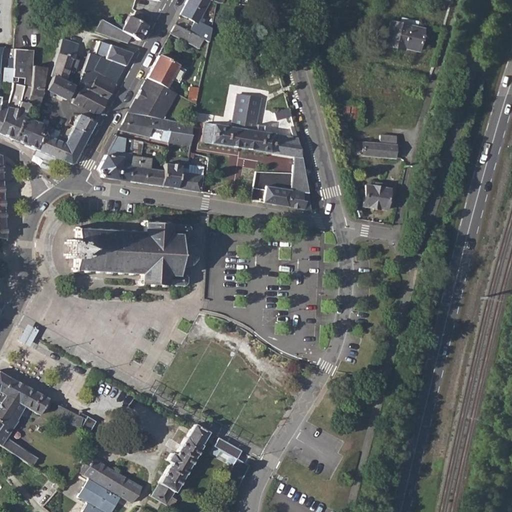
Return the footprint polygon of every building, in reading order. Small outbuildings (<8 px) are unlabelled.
[(186,0),(182,9),(179,15),(193,22),(188,32),(201,39),(207,42),(211,22),(207,19),(204,26),(197,22),(200,16),(208,0),(186,0)] [(115,22),(113,28),(120,32),(130,37),(138,41),(148,22),(149,19),(135,12),(131,19),(128,17),(122,26),(115,22)] [(388,21),(383,46),(402,50),(403,49),(417,52),(422,29),(416,28),(417,22),(400,18),(399,23),(388,21)] [(99,21),(96,27),(119,34),(120,32),(113,28),(99,21)] [(174,24),(169,34),(197,48),(201,39),(188,32),(174,24)] [(96,27),(93,32),(94,32),(127,43),(130,37),(120,32),(119,34),(96,27)] [(51,78),(45,89),(47,90),(53,93),(66,100),(73,87),(64,83),(68,70),(75,72),(79,61),(73,59),(78,44),(63,39),(50,77),(51,78)] [(99,42),(94,55),(100,58),(124,66),(126,62),(131,54),(99,42)] [(26,52),(14,51),(13,69),(12,82),(12,84),(18,84),(18,80),(24,80),(26,52)] [(79,87),(71,103),(98,116),(111,91),(124,66),(100,58),(89,54),(77,86),(79,87)] [(157,56),(145,78),(164,88),(169,78),(176,82),(183,70),(157,56)] [(32,65),(31,80),(43,83),(45,68),(32,65)] [(3,82),(12,82),(13,69),(4,68),(3,82)] [(135,98),(127,112),(161,119),(174,94),(164,88),(145,78),(135,98)] [(31,80),(31,88),(42,90),(43,83),(31,80)] [(5,107),(0,120),(0,134),(3,136),(13,140),(22,117),(26,108),(28,99),(21,97),(23,88),(12,85),(12,90),(10,95),(5,107)] [(188,86),(186,100),(194,104),(196,88),(188,86)] [(30,89),(29,96),(40,98),(42,90),(31,88),(30,89)] [(202,123),(199,142),(284,156),(279,136),(255,132),(261,100),(236,95),(231,128),(202,123)] [(28,99),(26,108),(36,112),(40,98),(29,96),(28,99)] [(349,117),(349,119),(357,119),(358,107),(350,106),(349,117)] [(289,118),(287,110),(275,113),(277,121),(289,118)] [(120,124),(117,130),(148,138),(150,128),(164,131),(166,120),(161,119),(127,112),(120,124)] [(78,115),(73,127),(88,135),(91,128),(94,123),(78,115)] [(22,117),(13,140),(18,142),(24,145),(33,122),(22,117)] [(166,120),(164,131),(168,131),(189,135),(191,124),(166,120)] [(33,122),(24,145),(30,147),(35,149),(41,135),(39,133),(42,125),(33,122)] [(41,135),(35,149),(45,153),(61,160),(67,145),(64,144),(66,139),(58,136),(56,141),(47,137),(50,129),(42,125),(39,133),(41,135)] [(67,145),(61,160),(62,161),(70,164),(72,163),(88,135),(73,127),(66,139),(64,144),(67,145)] [(166,142),(166,143),(185,146),(184,154),(182,154),(181,159),(187,160),(188,152),(191,135),(189,135),(168,131),(166,142)] [(340,142),(339,154),(393,159),(395,137),(379,135),(378,144),(343,141),(340,141),(340,142)] [(295,138),(279,136),(284,156),(292,157),(300,159),(295,138)] [(129,152),(127,182),(143,184),(160,186),(162,171),(148,169),(149,158),(139,157),(141,142),(131,139),(129,152)] [(114,148),(108,147),(104,154),(96,169),(101,178),(127,182),(129,152),(114,150),(114,148)] [(177,167),(174,188),(189,191),(198,192),(202,167),(192,165),(193,153),(188,152),(187,160),(185,168),(182,168),(177,167)] [(162,171),(160,186),(166,187),(174,188),(177,167),(177,165),(163,163),(162,171)] [(262,201),(262,203),(281,206),(303,210),(304,201),(301,200),(302,192),(290,191),(265,186),(262,201)] [(364,186),(360,207),(384,211),(388,189),(364,186)] [(64,242),(63,256),(65,256),(65,258),(68,258),(68,256),(71,256),(70,259),(73,259),(72,267),(70,267),(70,270),(72,270),(72,271),(74,272),(74,270),(83,270),(83,272),(85,272),(85,271),(94,271),(94,273),(97,273),(97,271),(105,272),(105,273),(108,273),(108,272),(116,272),(116,274),(119,274),(119,272),(128,273),(128,275),(130,275),(130,273),(137,274),(137,279),(136,280),(136,281),(135,281),(135,283),(136,283),(138,284),(138,285),(141,286),(141,284),(148,284),(149,286),(152,286),(152,284),(160,285),(160,287),(162,287),(163,285),(172,286),(172,287),(174,287),(175,286),(180,286),(180,287),(182,286),(182,285),(184,284),(185,284),(185,283),(184,282),(184,278),(186,278),(185,276),(183,276),(182,274),(183,274),(181,272),(181,266),(186,265),(187,266),(189,265),(188,263),(190,260),(192,261),(192,259),(191,258),(191,255),(193,253),(192,251),(190,251),(188,248),(190,247),(188,245),(187,246),(183,245),(183,239),(184,237),(186,235),(187,235),(188,234),(187,233),(187,229),(188,228),(188,227),(187,227),(186,227),(185,225),(186,225),(185,224),(185,223),(184,224),(183,225),(178,224),(178,223),(176,223),(176,224),(166,224),(166,222),(164,222),(164,224),(155,223),(155,221),(152,221),(152,223),(144,222),(144,220),(142,220),(141,222),(140,222),(140,223),(138,223),(138,225),(140,225),(140,226),(140,232),(133,232),(133,230),(130,230),(130,232),(121,231),(121,229),(119,229),(119,231),(110,231),(110,229),(108,229),(108,231),(99,230),(99,228),(96,228),(96,230),(88,230),(88,228),(86,227),(86,229),(77,229),(77,227),(75,227),(75,229),(72,229),(72,231),(74,231),(74,240),(72,239),(72,242),(69,242),(69,240),(66,240),(66,242),(64,242)] [(27,324),(24,330),(34,336),(38,330),(27,324)] [(24,330),(18,339),(29,345),(34,336),(24,330)] [(0,372),(0,392),(2,393),(10,379),(2,374),(0,372)] [(0,424),(25,387),(18,383),(10,379),(2,393),(0,392),(0,424)] [(25,387),(0,424),(0,444),(18,456),(30,465),(35,458),(5,437),(16,420),(15,419),(24,406),(38,414),(40,411),(44,413),(50,401),(25,387)] [(73,413),(71,425),(78,428),(81,419),(76,416),(76,415),(73,413)] [(85,418),(80,426),(88,432),(94,424),(85,418)] [(157,482),(150,496),(170,508),(174,500),(169,496),(171,492),(172,492),(200,445),(199,444),(203,439),(208,441),(212,435),(193,424),(185,437),(184,436),(173,455),(169,453),(165,460),(169,463),(157,482)] [(217,438),(212,447),(217,450),(213,456),(224,463),(228,456),(235,459),(240,450),(217,438)] [(212,447),(208,453),(213,456),(217,450),(212,447)] [(84,461),(78,471),(129,503),(137,489),(139,487),(87,456),(84,461)] [(228,456),(224,463),(230,466),(222,481),(233,488),(246,466),(235,459),(228,456)] [(88,504),(82,511),(113,511),(122,499),(89,479),(77,497),(88,504)] [(55,482),(51,485),(56,490),(60,485),(55,482)]
